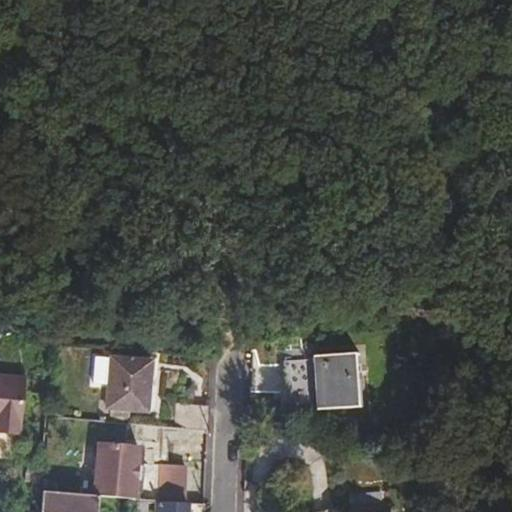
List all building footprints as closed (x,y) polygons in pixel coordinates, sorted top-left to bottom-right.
[(139,363),(99,361),(96,416),(121,418),(121,410),(136,411),(139,363)] [(356,368),(285,373),(288,400),(317,398),(319,423),(360,420),(356,368)] [(13,385),(0,383),(0,435),(9,436),(13,385)] [(201,428),(202,404),(167,402),(165,426),(201,428)] [(106,429),(93,428),(92,442),(105,443),(106,429)] [(157,483),(159,445),(123,444),(121,481),(157,483)] [(61,462),(47,460),(46,472),(60,473),(61,462)] [(88,511),(90,502),(35,498),(34,511),(88,511)] [(123,511),(124,502),(108,500),(107,511),(123,511)] [(197,511),(198,505),(146,503),(145,511),(197,511)]
